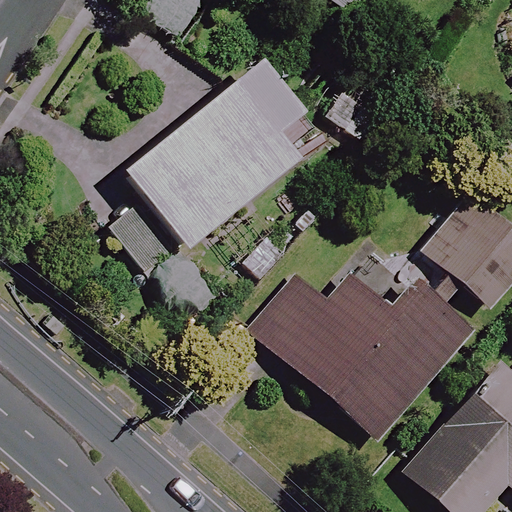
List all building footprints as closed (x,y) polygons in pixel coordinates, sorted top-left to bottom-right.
[(317,0),(347,20),(359,0),(317,0)] [(296,119),(252,66),(116,179),(180,257),(291,165),(270,140),(296,119)] [(379,125),(345,92),(321,116),(355,149),(379,125)] [(511,281),(511,245),(464,204),(419,256),(486,313),(511,281)] [(410,287),(385,317),(345,282),(324,307),(295,282),(247,336),(372,444),(466,335),(410,287)] [(511,380),(497,367),(399,477),(438,511),(482,511),(504,488),(511,495),(511,380)]
